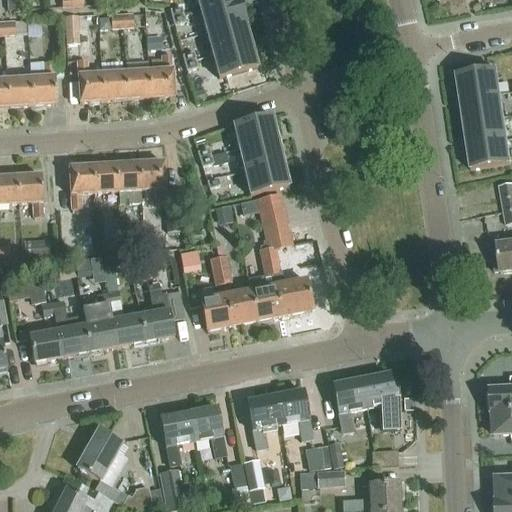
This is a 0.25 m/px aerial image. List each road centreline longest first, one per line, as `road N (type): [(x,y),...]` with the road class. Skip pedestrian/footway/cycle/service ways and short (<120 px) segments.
road 1 (residential): [(0,420),(358,346)]
road 2 (residential): [(0,146),(162,136),(297,91)]
road 3 (residential): [(449,331),(415,54)]
road 4 (residential): [(297,91),(358,346)]
road 5 (residential): [(456,511),(449,331)]
road 6 (residential): [(297,91),(415,54)]
